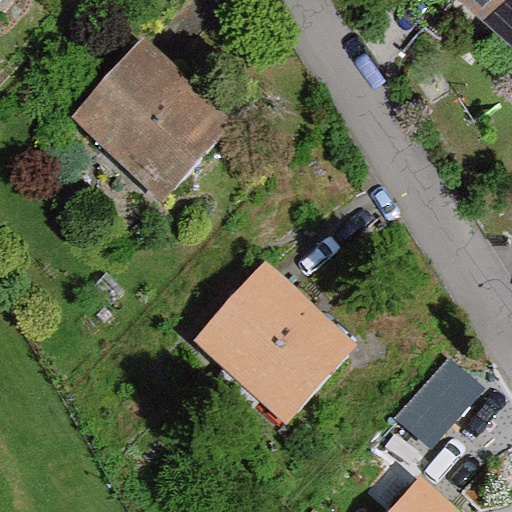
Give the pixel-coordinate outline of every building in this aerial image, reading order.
[(511,0),(501,0),(511,9),(511,0)] [(142,57),(79,123),(106,147),(115,138),(177,192),(228,136),(142,57)] [(262,278),(202,345),(229,370),(239,359),(300,414),(352,357),(262,278)] [(455,353),(406,420),(444,448),(493,381),(455,353)] [(439,511),(419,494),(402,511),(439,511)]
